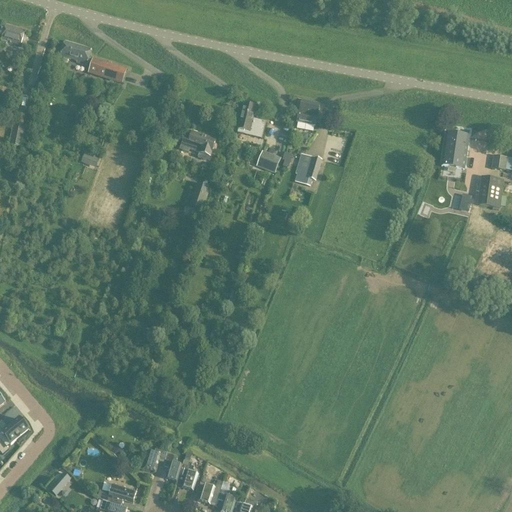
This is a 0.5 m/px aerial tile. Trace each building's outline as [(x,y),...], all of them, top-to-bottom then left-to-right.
[(5,25),(1,40),(21,46),(25,31),(5,25)] [(92,59),(92,60),(88,59),(91,49),(64,41),(60,57),(63,58),(64,60),(68,61),(69,59),(87,65),(87,64),(90,65),(88,74),(122,85),(126,70),(92,59)] [(298,124),(296,129),(313,132),(314,126),(315,126),(320,104),(301,100),(296,123),(298,124)] [(256,108),(244,105),(238,129),(250,132),(256,108)] [(18,114),(16,126),(13,126),(9,145),(21,148),(25,128),(22,127),(24,115),(18,114)] [(192,132),(192,133),(186,131),(180,148),(181,148),(189,151),(191,146),(201,150),(199,154),(210,157),(216,140),(192,132)] [(447,134),(442,168),(464,171),(468,137),(447,134)] [(276,158),(273,157),(262,153),(257,167),(268,171),(270,172),(276,158)] [(88,165),(100,167),(101,157),(90,155),(88,165)] [(305,186),(310,188),(312,181),(316,182),(322,161),(314,158),(314,159),(301,155),(295,175),(297,176),(307,180),(305,186)] [(507,159),(493,157),(491,170),(505,172),(507,159)] [(481,178),(477,207),(499,210),(503,181),(481,178)] [(211,188),(196,184),(189,208),(203,212),(211,188)] [(463,195),(460,211),(468,212),(471,197),(463,195)] [(0,431),(0,442),(1,442),(7,449),(16,441),(18,443),(24,439),(22,437),(27,432),(19,421),(9,429),(2,435),(0,431)] [(169,455),(172,446),(163,444),(160,452),(169,455)] [(118,456),(123,451),(118,446),(113,452),(118,456)] [(164,464),(167,454),(160,452),(159,452),(158,456),(149,453),(144,469),(156,473),(159,462),(164,464)] [(166,480),(177,483),(182,467),(177,465),(177,463),(176,461),(177,459),(176,457),(167,454),(164,464),(163,467),(169,469),(166,480)] [(195,475),(193,474),(194,472),(193,470),(194,468),(191,467),(192,465),(190,465),(188,464),(190,459),(185,458),(184,463),(182,467),(177,483),(176,486),(183,487),(182,489),(193,492),(198,476),(195,475)] [(64,474),(49,491),(56,497),(71,480),(64,474)] [(221,491),(222,488),(222,487),(223,483),(218,482),(216,486),(214,485),(213,489),(204,486),(199,503),(210,506),(213,495),(218,497),(220,491),(221,491)] [(121,507),(123,501),(133,504),(137,493),(112,485),(109,494),(106,493),(104,502),(111,504),(121,507)] [(233,511),(234,510),(237,500),(232,499),(233,496),(233,495),(225,493),(221,491),(220,491),(218,497),(217,501),(224,503),(220,511),(233,511)] [(240,501),(237,500),(234,510),(240,511),(239,511),(252,511),(253,509),(256,510),(257,506),(247,503),(245,507),(244,507),(245,501),(241,499),(240,501)] [(127,511),(128,509),(121,507),(111,504),(104,502),(103,502),(100,511),(98,510),(97,511),(127,511)]
